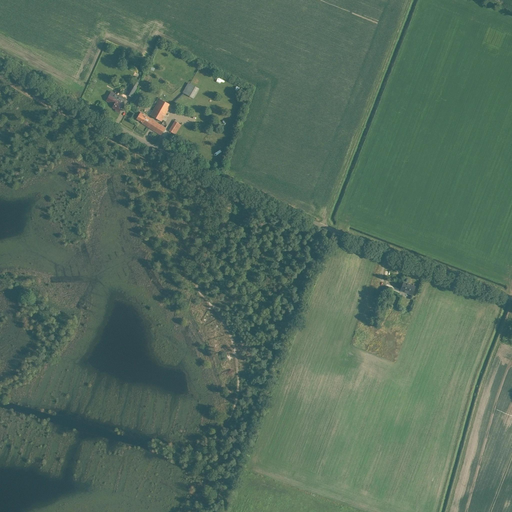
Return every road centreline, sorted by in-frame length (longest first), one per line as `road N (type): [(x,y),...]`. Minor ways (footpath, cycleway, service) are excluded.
road 1 (unclassified): [(511,298),(234,185),(0,57)]
road 2 (track): [(409,0),(324,226)]
